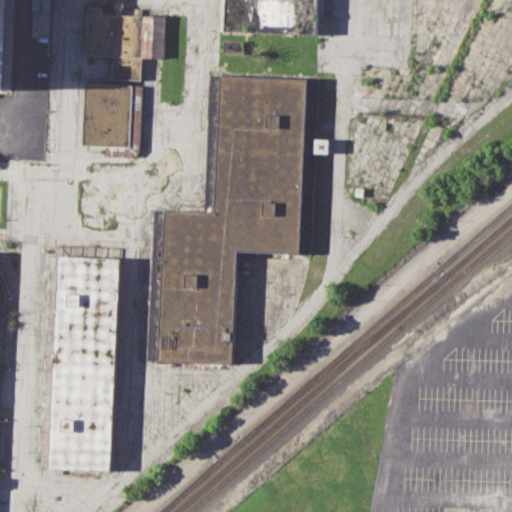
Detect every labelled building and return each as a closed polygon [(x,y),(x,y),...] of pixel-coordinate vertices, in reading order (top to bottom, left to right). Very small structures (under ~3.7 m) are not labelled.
[(0,0),(0,91),(13,92),(16,0),(0,0)] [(230,0),(230,31),(321,34),(322,0),(230,0)] [(115,78),(145,79),(145,58),(165,58),(168,15),(126,12),(125,1),(113,1),(113,15),(104,14),(105,7),(89,6),(88,53),(117,56),(115,78)] [(223,52),(242,53),(242,40),(224,39),(223,52)] [(162,366),(239,368),(243,253),(308,254),(314,80),(226,76),(223,214),(167,213),(162,366)] [(87,86),(135,88),(133,148),(85,146),(87,86)] [(330,139),(316,138),(316,152),(329,152),(330,139)] [(52,467),(116,470),(126,261),(62,257),(52,467)]
